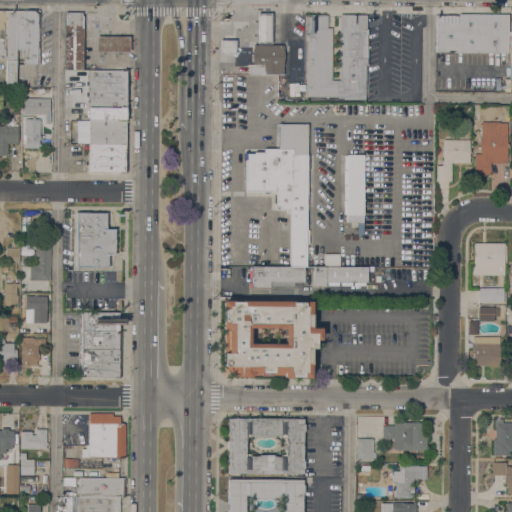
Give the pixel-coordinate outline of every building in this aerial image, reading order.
[(37,64),(23,64),(23,49),(16,49),(16,87),(5,87),(5,70),(5,10),(37,10),(37,15),(37,64)] [(83,69),(65,69),(65,12),(81,12),(81,14),(83,14),(83,69)] [(264,13),(270,14),(270,41),(264,42),(257,41),(257,14),(264,13)] [(458,13),(508,13),(507,53),(435,52),(435,15),(458,15),(458,13)] [(327,14),(327,27),(332,27),(331,79),(339,79),(339,14),(366,14),(366,28),(367,28),(366,65),(365,65),(365,99),(343,99),(343,98),(337,97),(337,96),(306,96),(306,29),(305,29),(305,14),(327,14)] [(129,36),(129,51),(124,51),(111,51),(96,51),(96,36),(111,36),(124,36),(129,36)] [(234,39),(235,46),(234,53),(221,53),(220,46),(221,39),(234,39)] [(263,74),(263,64),(254,64),(254,63),(252,63),(251,55),(253,44),(283,44),(283,49),(287,49),(287,55),(284,55),(282,74),(263,74)] [(249,64),(254,64),(263,64),(263,74),(249,74),(249,64)] [(88,71),(126,71),(126,108),(88,108),(88,71)] [(33,114),(23,114),(23,89),(33,89),(33,114)] [(88,120),(88,108),(126,108),(126,120),(88,120)] [(0,125),(3,125),(3,124),(5,124),(5,118),(13,118),(13,124),(17,123),(17,131),(19,131),(19,133),(17,133),(18,142),(7,142),(7,154),(2,154),(2,155),(0,155),(0,125)] [(39,148),(24,147),(25,135),(24,135),(25,118),(40,118),(39,135),(41,136),(41,139),(39,140),(39,148)] [(87,145),(88,120),(126,120),(126,145),(87,145)] [(479,144),(480,134),(481,121),(499,121),(499,122),(507,122),(506,163),(489,162),(489,174),(474,174),(474,154),(480,154),(479,144)] [(72,131),(72,124),(75,124),(75,123),(80,123),(80,124),(83,124),(83,132),(72,131)] [(242,151),(263,151),(263,148),(277,148),(278,123),(307,123),(306,266),(303,266),(303,267),(289,267),(290,209),(275,209),(276,191),(266,191),(266,193),(242,193),(242,178),(240,178),(241,165),(242,165),(242,151)] [(443,139),(469,139),(469,149),(470,149),(470,152),(469,152),(469,162),(451,162),(451,180),(435,180),(435,177),(436,177),(436,165),(441,165),(441,159),(443,159),(441,150),(443,139)] [(126,173),(119,173),(119,171),(87,171),(87,145),(126,145),(126,173)] [(346,154),(363,154),(363,223),(346,223),(346,214),(343,214),(343,200),(346,200),(346,199),(344,199),(344,185),(346,185),(346,184),(344,184),(344,170),(346,170),(346,169),(344,169),(344,155),(346,155),(346,154)] [(77,212),(106,212),(106,228),(115,228),(115,254),(108,254),(108,266),(76,266),(77,212)] [(28,252),(21,251),(22,242),(29,243),(28,252)] [(49,280),(29,279),(29,264),(35,264),(36,242),(50,242),(49,280)] [(504,242),(504,244),(505,244),(505,259),(504,259),(504,274),(473,274),(473,242),(504,242)] [(19,247),(18,260),(5,260),(5,247),(19,247)] [(366,266),(367,282),(365,282),(365,285),(353,285),(353,282),(351,282),(351,285),(340,285),(340,282),(338,282),(338,285),(327,285),(327,281),(325,281),(325,285),(313,285),(313,266),(366,266)] [(303,267),(303,282),(269,281),(269,287),(250,287),(250,267),(289,267),(303,267)] [(4,293),(3,293),(3,290),(4,290),(4,282),(11,282),(11,280),(15,280),(14,282),(19,283),(19,286),(16,286),(16,295),(18,295),(18,303),(12,303),(12,306),(4,305),(4,293)] [(503,287),(503,302),(477,302),(478,287),(503,287)] [(25,309),(25,295),(47,296),(46,309),(25,309)] [(283,377),(283,372),(250,371),(250,377),(231,376),(231,366),(223,366),(223,353),(227,353),(227,329),(221,329),(221,300),(311,301),(310,327),(320,327),(320,339),(315,339),(315,347),(310,347),(310,377),(283,377)] [(493,306),(493,320),(478,320),(478,306),(493,306)] [(120,377),(80,376),(81,313),(121,313),(120,377)] [(21,336),(33,337),(33,338),(44,338),(44,345),(37,345),(37,352),(38,352),(38,360),(36,360),(36,364),(21,363),(21,344),(21,336)] [(499,336),(499,366),(472,366),(472,343),(473,343),(473,336),(499,336)] [(0,363),(0,338),(3,338),(3,342),(13,342),(13,349),(16,349),(16,363),(0,363)] [(112,415),(120,416),(119,423),(123,423),(123,457),(81,457),(81,448),(85,448),(86,444),(88,444),(88,412),(112,412),(112,415)] [(228,473),(228,417),(303,418),(303,424),(304,424),(304,431),(303,431),(302,460),(304,460),(304,468),(302,468),(302,473),(228,473)] [(511,422),(511,450),(508,450),(508,455),(492,455),(492,438),(495,438),(495,418),(501,418),(501,422),(511,422)] [(402,449),(402,433),(393,433),(393,438),(381,438),(382,424),(393,425),(393,421),(423,422),(423,431),(426,431),(426,450),(402,449)] [(0,428),(8,428),(8,430),(13,430),(13,440),(15,440),(15,445),(11,445),(11,448),(5,448),(5,452),(0,452),(0,428)] [(19,448),(20,431),(35,431),(35,428),(46,428),(46,442),(47,442),(47,444),(46,444),(46,448),(19,448)] [(373,438),(373,459),(356,459),(356,438),(373,438)] [(33,474),(19,474),(19,458),(19,452),(25,452),(25,458),(33,458),(33,474)] [(63,466),(63,458),(78,458),(78,467),(63,466)] [(6,473),(6,459),(18,459),(17,473),(6,473)] [(506,483),(504,483),(504,474),(492,474),(492,461),(505,461),(505,465),(511,465),(511,493),(506,493),(506,483)] [(390,470),(399,470),(399,465),(426,465),(426,478),(413,478),(413,497),(394,497),(394,481),(392,481),(390,477),(390,470)] [(78,477),(123,478),(123,496),(118,496),(78,495),(78,477)] [(227,511),(228,478),(302,479),(302,484),(303,484),(303,492),(302,492),(302,511),(227,511)] [(19,491),(19,484),(29,485),(29,492),(19,491)] [(77,511),(78,495),(118,496),(118,511),(77,511)] [(75,511),(75,496),(64,496),(63,511),(75,511)] [(382,511),(382,502),(391,502),(391,501),(399,501),(399,502),(415,502),(415,511),(382,511)] [(511,511),(511,501),(503,501),(503,511),(511,511)] [(27,511),(27,503),(39,503),(39,511),(27,511)]
